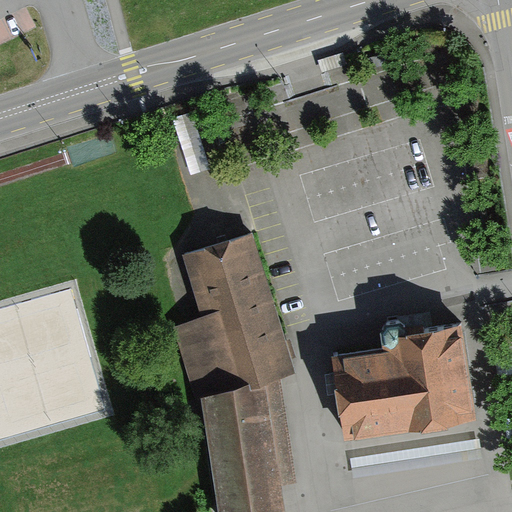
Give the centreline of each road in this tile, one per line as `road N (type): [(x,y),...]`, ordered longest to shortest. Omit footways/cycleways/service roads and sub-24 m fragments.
road 1 (residential): [(0,116),(369,0)]
road 2 (unknown): [(312,246),(300,178),(334,147),(368,134),(420,127),(436,133),(454,207)]
road 3 (unknown): [(454,207),(463,286),(335,320),(319,308),(312,246)]
road 4 (unknown): [(312,246),(454,207)]
